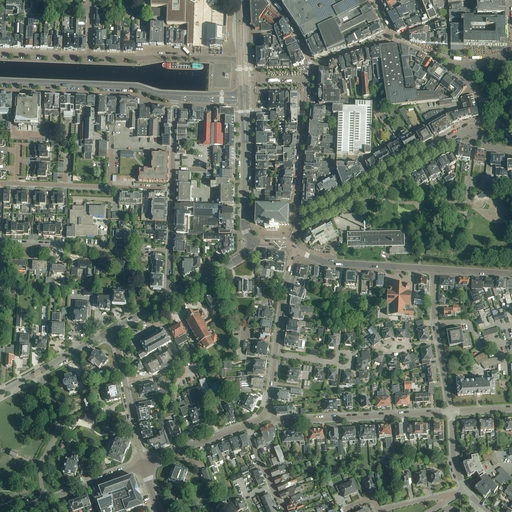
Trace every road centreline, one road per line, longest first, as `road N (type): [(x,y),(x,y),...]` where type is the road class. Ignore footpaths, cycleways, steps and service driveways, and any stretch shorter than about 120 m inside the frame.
road 1 (residential): [(472,130),(302,222),(289,246)]
road 2 (residential): [(450,412),(266,415)]
road 3 (secondary): [(174,95),(0,81)]
road 4 (residential): [(88,57),(239,59)]
road 5 (secondary): [(295,248),(328,262),(433,269)]
road 6 (tertiary): [(109,331),(143,465)]
road 7 (residential): [(46,500),(41,464),(57,416),(37,372)]
road 8 (residential): [(0,243),(128,252)]
